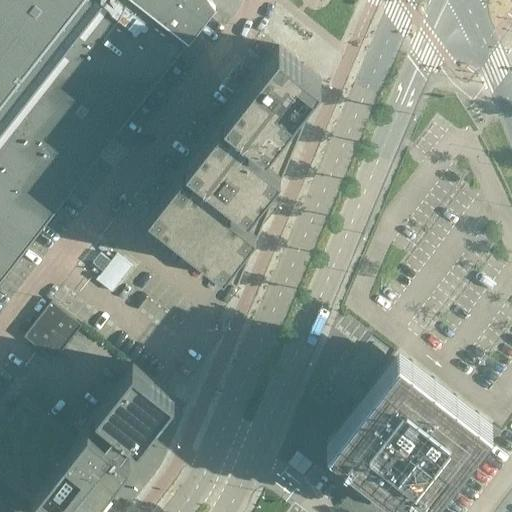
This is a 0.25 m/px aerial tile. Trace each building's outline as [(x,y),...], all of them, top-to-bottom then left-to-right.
[(0,0),(0,117),(65,35),(143,96),(215,5),(208,0),(0,0)] [(0,278),(143,96),(65,35),(0,117),(0,278)] [(273,194),(321,78),(279,45),(148,212),(237,281),(237,280),(262,219),(263,220),(264,220),(255,213),(271,193),(272,194),(273,194)] [(117,250),(98,276),(114,288),(133,262),(117,250)] [(54,359),(80,326),(82,324),(69,314),(42,349),(54,359)] [(416,511),(421,511),(492,422),(399,349),(327,442),(416,511)] [(114,472),(175,395),(133,362),(75,436),(24,396),(0,426),(0,463),(62,511),(82,511),(105,484),(114,472)]
